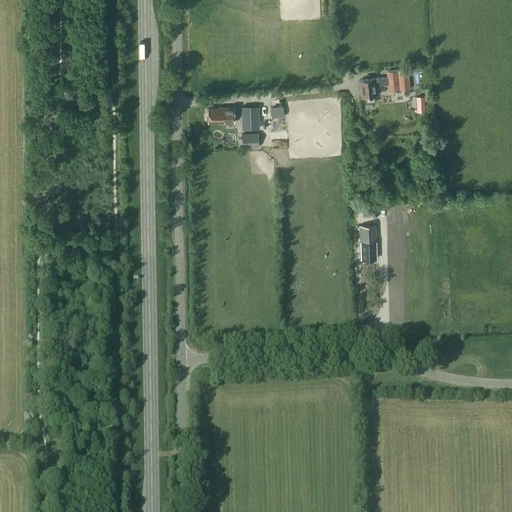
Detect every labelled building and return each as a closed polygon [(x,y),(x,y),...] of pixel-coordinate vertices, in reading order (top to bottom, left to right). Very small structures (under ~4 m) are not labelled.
[(410,89),(408,69),(387,71),(388,77),(359,80),(360,97),(365,96),(365,103),(375,102),(374,95),(375,95),(374,85),(388,84),(389,91),(410,89)] [(416,96),(417,112),(425,111),(424,96),(416,96)] [(284,105),(271,105),(271,116),(284,117),(284,105)] [(208,108),(208,121),(219,121),(220,122),(225,122),(234,122),(234,107),(225,107),(220,107),(219,108),(208,108)] [(259,107),(242,107),(242,128),(259,128),(259,107)] [(258,134),(242,135),(242,148),(258,147),(258,134)] [(361,242),(362,259),(376,259),(375,242),(376,242),(376,225),(360,225),(360,242),(361,242)]
